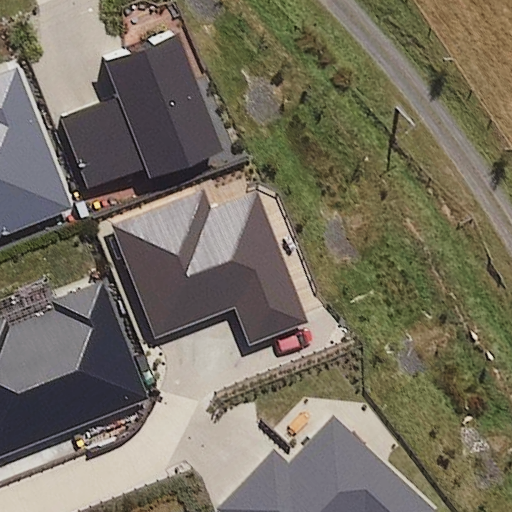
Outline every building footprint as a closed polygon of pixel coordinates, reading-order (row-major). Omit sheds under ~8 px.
[(224,150),(179,32),(101,62),(114,96),(60,116),(88,189),(147,167),(151,177),(224,150)] [(17,64),(0,70),(0,233),(73,206),(17,64)] [(204,190),(113,225),(157,340),(235,311),(247,344),(307,322),(257,191),(211,209),(204,190)] [(0,458),(154,401),(106,276),(47,298),(51,309),(10,325),(4,317),(0,318),(0,458)] [(275,449),(218,508),(221,511),(435,511),(436,511),(334,416),(290,463),(275,449)]
